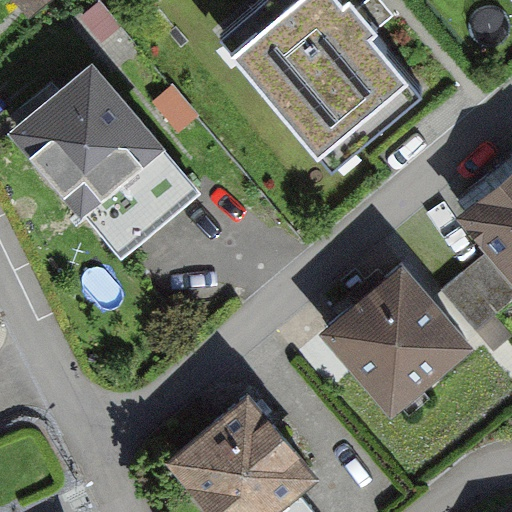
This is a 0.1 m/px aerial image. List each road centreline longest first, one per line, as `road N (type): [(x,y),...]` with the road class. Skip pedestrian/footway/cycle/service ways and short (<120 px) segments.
road 1 (residential): [(511,105),(159,400),(92,440)]
road 2 (residential): [(0,255),(92,440)]
